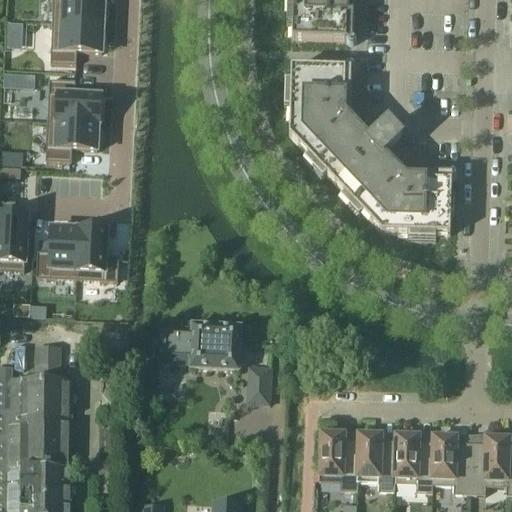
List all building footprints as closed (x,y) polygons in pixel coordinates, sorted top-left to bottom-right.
[(52,0),(52,28),(102,30),(104,3),(79,2),(78,0),(52,0)] [(292,0),(293,2),(287,2),(286,29),(292,29),(291,43),(345,45),(346,0),(292,0)] [(101,58),(102,30),(52,28),(50,68),(76,70),(76,56),(101,58)] [(343,118),(345,73),(291,71),(290,85),(284,85),(283,112),(289,112),(289,139),(307,159),(303,163),(321,183),(326,179),(381,237),(408,238),(408,244),(435,245),(435,239),(449,239),(450,219),(453,219),(453,205),(450,205),(451,185),(405,184),(393,171),(398,167),(397,166),(406,157),(399,150),(405,145),(387,127),(368,145),(343,118)] [(75,86),(49,85),(47,125),(98,128),(99,100),(74,99),(75,86)] [(96,155),(98,128),(47,125),(45,166),(71,167),(71,154),(96,155)] [(0,205),(0,275),(24,276),(26,221),(14,220),(15,207),(0,205)] [(76,284),(79,234),(51,232),(50,257),(37,257),(35,283),(76,284)] [(106,235),(79,234),(76,284),(117,286),(118,261),(105,260),(106,235)] [(238,376),(240,331),(191,329),(191,333),(159,331),(157,367),(189,369),(189,373),(238,376)] [(36,352),(35,384),(11,384),(12,373),(0,372),(0,511),(69,511),(72,384),(60,384),(61,352),(36,352)] [(248,384),(270,385),(271,373),(249,372),(248,384)] [(356,496),(358,438),(357,445),(343,445),(344,438),(320,437),(319,486),(341,487),(340,496),(356,496)] [(394,497),(396,439),(395,439),(395,446),(381,446),(381,439),(358,438),(356,496),(357,496),(357,487),(378,488),(378,497),(394,497)] [(431,498),(433,440),(432,440),(432,447),(418,447),(418,440),(396,439),(394,497),(395,488),(415,489),(415,498),(431,498)] [(469,499),(470,448),(455,448),(456,441),(433,440),(431,498),(432,498),(432,489),(453,490),(453,499),(469,499)] [(506,500),(508,443),(485,442),(485,449),(470,448),(469,499),(485,500),(485,491),(506,492),(506,500)]
